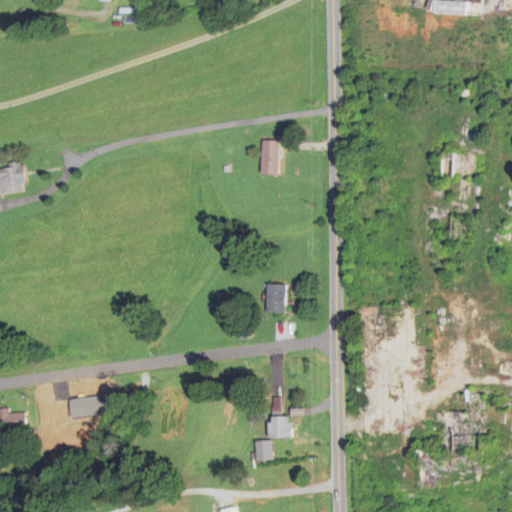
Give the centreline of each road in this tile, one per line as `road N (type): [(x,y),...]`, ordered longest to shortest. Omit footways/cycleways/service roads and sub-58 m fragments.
road 1 (residential): [(339,511),(331,0)]
road 2 (residential): [(0,383),(333,341)]
